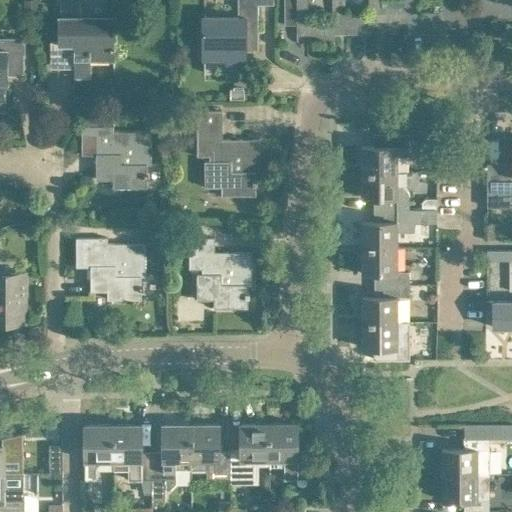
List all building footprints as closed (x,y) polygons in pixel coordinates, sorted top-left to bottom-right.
[(114,18),(81,18),(80,0),(60,0),(60,16),(58,16),(58,40),(50,40),(50,67),(74,67),(74,76),(90,76),(90,57),(114,57),(114,18)] [(205,37),(205,57),(228,57),(228,75),(244,75),(244,49),(258,48),(258,3),(274,3),(273,0),(237,0),(237,4),(237,17),(201,17),(201,37),(205,37)] [(284,0),(284,2),(296,2),(297,27),(313,27),(313,39),(334,39),(334,11),(334,0),(284,0)] [(370,0),(334,0),(334,11),(350,11),(350,32),(371,32),(371,4),(370,0)] [(370,0),(371,4),(387,4),(387,25),(408,25),(408,11),(407,0),(370,0)] [(444,0),(407,0),(408,11),(423,11),(423,32),(444,32),(444,4),(444,0)] [(444,0),(444,4),(460,4),(460,25),(481,25),(481,18),(480,0),(444,0)] [(480,0),(481,18),(501,18),(500,0),(480,0)] [(0,108),(6,109),(6,82),(8,82),(8,73),(24,73),(23,53),(23,37),(0,37),(0,51),(0,108)] [(243,89),(229,89),(229,99),(243,99),(243,89)] [(222,185),(222,194),(255,194),(255,185),(257,185),(257,179),(255,179),(255,171),(259,171),(259,138),(212,138),(212,124),(222,124),(222,109),(197,109),(197,155),(210,154),(210,159),(205,159),(205,185),(222,185)] [(114,131),(114,125),(82,125),(82,133),(96,133),(96,178),(113,178),(113,186),(147,186),(147,163),(151,163),(151,131),(114,131)] [(374,145),(361,145),(361,172),(397,172),(397,148),(409,148),(409,133),(374,133),(374,145)] [(511,161),(487,162),(487,207),(511,207),(511,161)] [(361,196),(374,196),(374,210),(437,210),(437,208),(409,208),(409,194),(408,191),(406,188),(403,186),(400,185),(397,185),(397,172),(361,172),(361,196)] [(374,220),(361,220),(361,248),(397,247),(397,231),(415,231),(415,221),(437,221),(437,210),(374,210),(374,220)] [(251,251),(231,251),(214,251),(214,236),(189,236),(189,267),(202,267),(202,273),(197,273),(197,298),(214,298),(214,307),(248,307),(248,297),(249,297),(249,292),(247,292),(247,284),(251,284),(251,251)] [(141,289),(143,289),(143,275),(146,275),(146,241),(108,241),(108,237),(76,237),(76,252),(90,252),(91,290),(107,290),(107,298),(141,298),(141,289)] [(361,271),(374,271),(374,284),(409,284),(419,284),(419,270),(397,270),(397,247),(361,248),(361,271)] [(0,273),(0,320),(19,320),(19,299),(25,299),(25,273),(0,273)] [(374,295),(361,295),(361,322),(397,322),(397,297),(409,297),(409,284),(374,284),(374,295)] [(511,300),(493,300),(493,326),(511,325),(511,300)] [(409,345),(397,346),(397,322),(361,322),(362,346),(375,346),(375,358),(410,358),(409,345)] [(297,422),(268,423),(269,459),(269,465),(269,467),(285,467),(285,477),(309,477),(309,450),(297,450),(297,422)] [(99,478),(99,460),(114,460),(113,423),(85,424),(85,479),(99,478)] [(130,479),(153,479),(153,451),(141,451),(141,423),(113,423),(114,460),(114,470),(130,470),(130,479)] [(176,468),(191,468),(191,459),(191,423),(163,423),(163,450),(153,451),(153,479),(153,500),(165,500),(165,488),(170,488),(176,482),(176,479),(176,468)] [(208,459),(208,478),(230,478),(230,450),(219,450),(219,423),(191,423),(191,459),(208,459)] [(241,450),(230,450),(230,478),(230,484),(259,483),(259,465),(269,465),(269,459),(268,423),(241,423),(241,450)] [(3,444),(0,443),(0,471),(23,472),(23,444),(23,432),(3,436),(3,444)] [(464,448),(441,448),(441,474),(478,474),(478,449),(489,449),(489,435),(464,435),(464,448)] [(49,444),(50,472),(62,472),(62,444),(49,444)] [(23,472),(0,471),(0,511),(24,511),(23,472)] [(490,499),(490,488),(478,488),(478,474),(441,474),(441,499),(458,499),(458,501),(461,501),(461,498),(464,498),(464,511),(490,511),(490,499)]
